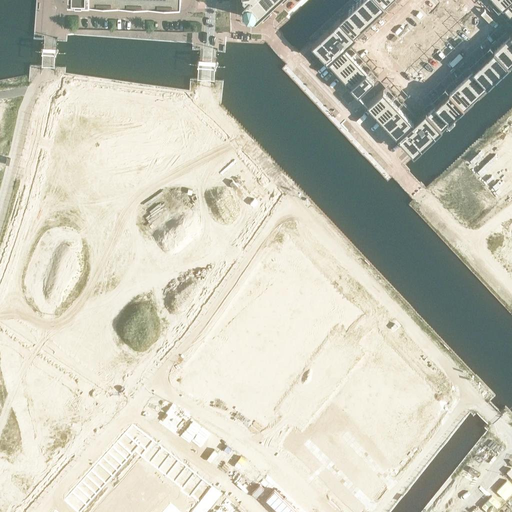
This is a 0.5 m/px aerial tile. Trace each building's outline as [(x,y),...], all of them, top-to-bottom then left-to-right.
[(244,0),(246,1),(243,5),(245,7),(244,7),(243,8),(243,9),(243,12),(243,13),(244,13),(247,17),(247,18),(248,18),(252,18),(254,17),(256,19),(274,2),(275,0),(244,0)] [(377,12),(366,0),(358,0),(357,2),(355,3),(370,19),(371,18),(377,12)] [(380,0),(366,0),(377,12),(379,10),(385,5),(380,0)] [(510,13),(511,10),(511,0),(508,0),(503,6),(510,13)] [(348,10),(362,26),(363,25),(370,19),(355,3),(348,10)] [(340,18),(354,33),(355,33),(362,26),(348,10),(340,18)] [(327,60),(343,45),(343,44),(346,41),(354,33),(340,18),(332,25),(312,44),(327,60)] [(511,34),(510,33),(502,41),(511,51),(511,34)] [(511,60),(511,51),(502,41),(494,48),(508,64),(511,60)] [(343,45),(327,60),(328,60),(335,68),(351,53),(344,45),(343,45)] [(508,64),(494,48),(487,55),(501,71),(508,64)] [(335,68),(343,77),(359,62),(351,53),(335,68)] [(494,77),(500,72),(501,71),(487,55),(485,56),(480,61),(494,77)] [(473,68),(487,84),(492,80),(494,77),(480,61),(477,64),(473,68)] [(359,62),(343,77),(351,85),(367,70),(359,62)] [(465,75),(479,91),(483,87),(487,84),(473,68),(469,72),(465,75)] [(351,85),(358,93),(374,78),(367,71),(367,70),(351,85)] [(460,79),(457,83),(472,98),(475,95),(479,91),(465,75),(460,79)] [(467,103),(472,98),(457,83),(452,87),(449,90),(464,106),(467,103)] [(375,111),(391,96),(383,87),(367,102),(375,111)] [(449,90),(444,95),(442,97),(457,112),(458,111),(464,106),(449,90)] [(391,96),(375,111),(383,119),(399,104),(391,96)] [(450,119),(457,112),(442,97),(435,103),(450,119)] [(17,243),(14,251),(38,259),(41,248),(43,248),(45,241),(43,240),(45,233),(47,233),(49,225),(47,224),(50,217),(51,217),(56,201),(54,201),(56,193),(58,194),(60,185),(58,185),(61,177),(62,178),(65,170),(63,170),(66,159),(66,157),(68,149),(72,129),(77,129),(77,127),(98,129),(97,132),(108,133),(108,131),(129,133),(128,136),(138,138),(139,135),(148,136),(148,142),(149,142),(166,118),(155,116),(155,120),(148,119),(148,115),(129,113),(128,115),(121,114),(122,112),(120,112),(120,114),(113,113),(113,111),(98,108),(98,111),(90,110),(91,108),(89,107),(89,110),(82,109),(82,106),(76,106),(76,104),(51,100),(43,144),(41,153),(39,161),(41,162),(40,170),(36,169),(36,170),(39,171),(37,179),(35,178),(33,187),(35,187),(33,195),(30,194),(26,210),(29,211),(27,219),(24,218),(22,226),(24,227),(22,235),(18,234),(18,235),(21,236),(19,243),(17,243)] [(435,103),(427,111),(442,126),(450,119),(435,103)] [(399,104),(383,119),(383,120),(390,128),(407,112),(399,105),(399,104)] [(415,122),(414,121),(398,136),(399,137),(414,152),(433,134),(442,126),(427,111),(415,122)] [(391,128),(398,136),(414,121),(407,113),(407,112),(390,128),(391,128)] [(511,121),(506,115),(499,122),(511,135),(511,121)] [(170,119),(27,325),(86,365),(230,157),(198,123),(170,119)] [(511,135),(499,122),(491,129),(506,144),(511,138),(511,135)] [(491,129),(485,134),(499,150),(506,144),(491,129)] [(485,134),(479,140),(493,155),(499,150),(485,134)] [(479,140),(473,146),(487,161),(493,155),(479,140)] [(473,146),(465,153),(480,168),(487,161),(473,146)] [(465,153),(458,160),(472,175),(480,168),(465,153)] [(235,160),(222,179),(228,185),(244,170),(235,160)] [(458,160),(438,178),(461,203),(476,189),(468,179),(472,175),(458,160)] [(244,170),(228,185),(234,192),(250,177),(244,170)] [(250,177),(234,192),(241,199),(257,184),(250,177)] [(257,184),(241,199),(248,206),(264,191),(257,184)] [(476,189),(461,203),(469,211),(484,196),(476,189)] [(264,191),(248,206),(258,217),(266,205),(267,206),(270,201),(269,201),(270,199),(264,191)] [(484,196),(469,211),(476,219),(492,205),(484,196)] [(492,205),(476,219),(484,228),(500,213),(492,205)] [(228,221),(222,230),(240,242),(246,233),(238,228),(228,221)] [(242,222),(238,228),(246,233),(250,228),(242,222)] [(511,226),(509,223),(494,238),(501,246),(511,236),(511,226)] [(285,229),(268,253),(276,259),(277,259),(284,247),(289,253),(299,244),(285,229)] [(222,230),(216,238),(234,251),(240,242),(222,230)] [(511,236),(501,246),(509,254),(511,250),(511,236)] [(216,238),(210,246),(229,259),(234,251),(216,238)] [(299,244),(289,253),(304,268),(304,269),(314,260),(299,244)] [(210,246),(205,255),(223,267),(229,259),(210,246)] [(0,313),(20,321),(43,261),(38,259),(14,251),(14,252),(16,253),(12,265),(9,263),(5,275),(7,276),(4,286),(1,285),(0,288),(0,313)] [(268,253),(264,259),(280,271),(285,264),(277,259),(276,259),(268,253)] [(205,255),(198,264),(217,276),(217,275),(219,272),(220,271),(222,268),(223,267),(205,255)] [(264,259),(259,265),(276,277),(280,271),(264,259)] [(304,268),(299,273),(306,281),(321,267),(314,260),(304,269),(304,268)] [(198,264),(192,273),(210,285),(217,276),(198,264)] [(259,265),(255,271),(272,283),(276,277),(259,265)] [(321,267),(306,281),(314,289),(329,275),(321,267)] [(255,271),(249,280),(265,292),(272,283),(255,271)] [(192,273),(186,281),(204,294),(205,293),(206,294),(208,290),(208,289),(210,285),(192,273)] [(329,275),(314,289),(321,297),(336,283),(329,275)] [(249,280),(245,286),(261,298),(265,292),(249,280)] [(186,281),(180,290),(198,303),(201,299),(202,299),(205,295),(204,295),(204,294),(186,281)] [(336,283),(321,297),(328,304),(343,290),(336,283)] [(245,286),(240,292),(257,304),(261,298),(245,286)] [(180,290),(174,299),(192,312),(192,311),(195,308),(195,307),(197,304),(198,303),(180,290)] [(343,290),(328,304),(335,312),(350,298),(343,290)] [(240,292),(236,298),(253,310),(257,304),(240,292)] [(236,298),(232,304),(249,315),(253,310),(236,298)] [(350,298),(335,312),(342,320),(357,306),(350,298)] [(173,301),(168,308),(186,321),(186,320),(188,317),(189,317),(190,314),(192,312),(174,299),(173,301)] [(232,304),(228,310),(245,321),(249,315),(232,304)] [(342,320),(328,333),(338,340),(365,315),(357,306),(342,320)] [(168,308),(162,317),(179,330),(180,329),(181,329),(184,325),(183,325),(186,321),(168,308)] [(228,310),(224,315),(241,327),(245,321),(228,310)] [(224,315),(217,325),(234,337),(241,327),(224,315)] [(162,317),(155,324),(172,339),(179,330),(162,317)] [(373,322),(347,347),(356,355),(366,345),(381,331),(373,322)] [(155,324),(149,331),(166,346),(172,339),(155,324)] [(313,326),(305,337),(323,349),(331,339),(313,326)] [(149,331),(143,339),(159,353),(160,353),(166,346),(149,331)] [(381,331),(366,345),(373,353),(388,339),(381,331)] [(210,337),(206,343),(222,354),(226,349),(227,348),(210,336),(209,337),(210,337)] [(112,337),(107,344),(124,356),(129,349),(112,337)] [(305,337),(298,347),(316,359),(323,349),(305,337)] [(0,366),(10,373),(8,376),(47,403),(62,382),(10,346),(11,344),(0,339),(0,366)] [(143,339),(136,346),(144,354),(152,360),(153,361),(159,353),(143,339)] [(388,339),(373,353),(381,361),(396,347),(388,339)] [(201,348),(201,349),(218,360),(222,354),(206,343),(202,348),(201,348)] [(298,347),(291,357),(309,370),(316,359),(298,347)] [(396,347),(381,361),(388,368),(402,354),(396,347)] [(201,349),(196,355),(211,369),(218,361),(218,360),(201,349)] [(101,352),(89,369),(124,393),(125,392),(126,392),(129,389),(129,388),(138,377),(101,352)] [(144,354),(140,359),(147,365),(152,360),(144,354)] [(402,354),(388,368),(395,376),(409,362),(402,354)] [(189,362),(188,363),(189,363),(195,369),(201,374),(204,377),(211,369),(196,355),(189,363),(189,362)] [(291,357),(284,367),(302,380),(309,370),(291,357)] [(359,361),(351,371),(368,384),(376,374),(359,361)] [(409,362),(395,376),(402,383),(416,369),(409,362)] [(195,369),(189,363),(168,386),(192,400),(202,382),(201,383),(197,381),(191,377),(195,369)] [(284,367),(277,377),(295,390),(302,380),(284,367)] [(195,369),(191,377),(197,381),(201,374),(195,369)] [(416,369),(402,383),(409,391),(410,390),(414,386),(414,385),(423,377),(416,369)] [(351,371),(343,380),(360,394),(368,384),(351,371)] [(277,377),(270,388),(288,400),(295,390),(277,377)] [(423,377),(414,385),(414,386),(417,389),(429,401),(438,392),(423,377)] [(343,380),(336,390),(353,404),(360,394),(343,380)] [(202,382),(192,400),(201,405),(211,387),(202,382)] [(66,385),(54,403),(64,410),(76,391),(72,389),(73,388),(68,385),(68,386),(66,385)] [(211,387),(201,405),(210,410),(220,393),(211,387)] [(270,388),(263,398),(281,411),(288,400),(270,388)] [(336,390),(328,400),(345,413),(353,404),(336,390)] [(76,391),(64,410),(73,416),(85,398),(76,391)] [(438,392),(429,401),(435,408),(430,414),(429,414),(440,423),(452,407),(438,392)] [(220,393),(210,410),(220,416),(230,398),(220,393)] [(85,398),(73,416),(82,423),(95,404),(85,398)] [(230,398),(220,416),(229,421),(239,403),(230,398)] [(328,400),(320,409),(337,423),(345,413),(328,400)] [(253,402),(251,406),(261,412),(264,408),(259,404),(254,401),(253,402)] [(239,403),(229,421),(238,426),(247,410),(248,411),(248,410),(249,409),(239,403)] [(95,404),(82,423),(92,429),(105,411),(103,410),(104,409),(99,406),(99,407),(95,404)] [(320,409),(312,419),(329,433),(337,423),(320,409)] [(247,410),(238,426),(247,431),(260,439),(270,445),(286,418),(275,411),(268,422),(260,417),(256,415),(251,413),(248,411),(247,410)] [(424,410),(417,418),(433,431),(440,423),(429,414),(430,414),(424,410)] [(417,418),(410,427),(426,439),(433,431),(417,418)] [(312,419),(304,429),(321,443),(329,433),(312,419)] [(290,422),(276,448),(283,452),(286,449),(297,438),(298,438),(303,432),(290,422)] [(132,425),(117,442),(132,455),(135,452),(140,446),(145,451),(153,441),(132,425)] [(410,427),(403,436),(419,448),(426,439),(410,427)] [(58,434),(51,442),(67,457),(74,449),(66,442),(58,434)] [(71,437),(66,442),(74,449),(79,443),(71,437)] [(286,449),(283,452),(292,461),(306,446),(298,438),(297,438),(286,449)] [(141,457),(140,457),(149,464),(162,448),(153,441),(145,451),(141,457)] [(51,442),(44,450),(60,464),(67,457),(51,442)] [(117,442),(112,448),(127,461),(132,456),(132,455),(117,442)] [(135,452),(141,457),(145,451),(140,446),(135,452)] [(306,446),(292,461),(300,469),(314,455),(306,446)] [(395,446),(388,455),(404,468),(411,458),(395,446)] [(112,448),(107,453),(122,467),(127,461),(112,448)] [(162,448),(149,464),(158,471),(170,455),(162,448)] [(44,450),(37,457),(53,472),(60,464),(44,450)] [(107,453),(102,458),(117,472),(122,467),(107,453)] [(170,455),(158,471),(166,477),(178,461),(170,455)] [(314,455),(300,469),(309,477),(323,463),(314,455)] [(388,455),(381,464),(397,477),(404,468),(388,455)] [(37,457),(30,465),(47,480),(47,479),(48,480),(51,476),(50,475),(53,472),(37,457)] [(102,458),(97,464),(112,477),(117,472),(102,458)] [(178,461),(166,477),(174,483),(186,467),(178,461)] [(323,463),(309,477),(317,486),(331,471),(323,463)] [(97,464),(91,471),(106,485),(112,477),(97,464)] [(381,464),(374,473),(389,485),(397,477),(381,464)] [(30,465),(23,473),(40,487),(43,484),(43,485),(47,481),(46,480),(47,480),(30,465)] [(186,467),(174,483),(182,490),(195,474),(186,467)] [(91,471),(86,477),(101,490),(106,485),(91,471)] [(331,471),(317,486),(326,494),(340,480),(331,471)] [(23,473),(17,480),(33,495),(36,492),(37,492),(40,489),(39,488),(40,487),(23,473)] [(374,473),(367,481),(383,494),(389,485),(374,473)] [(195,474),(182,490),(191,496),(203,480),(195,474)] [(86,477),(81,482),(96,496),(101,490),(86,477)] [(17,480),(10,488),(26,503),(33,495),(17,480)] [(203,480),(191,496),(199,503),(211,487),(203,480)] [(340,480),(326,494),(334,503),(343,495),(349,489),(340,480)] [(367,481),(361,489),(377,501),(383,494),(367,481)] [(81,482),(76,487),(91,501),(96,496),(81,482)] [(76,487),(71,493),(86,506),(91,501),(76,487)] [(199,503),(191,511),(207,511),(221,495),(211,487),(199,503)] [(10,488),(3,495),(19,510),(26,503),(10,488)] [(343,495),(334,503),(343,511),(368,511),(377,501),(361,489),(360,488),(356,493),(349,501),(343,495)] [(349,489),(343,495),(349,501),(356,493),(350,488),(349,489)] [(64,500),(64,501),(75,511),(81,511),(86,506),(71,493),(64,501),(64,500)] [(3,495),(0,498),(0,507),(5,511),(17,511),(19,510),(3,495)] [(226,498),(215,511),(230,511),(236,506),(226,498)] [(179,511),(170,503),(161,511),(179,511)]
